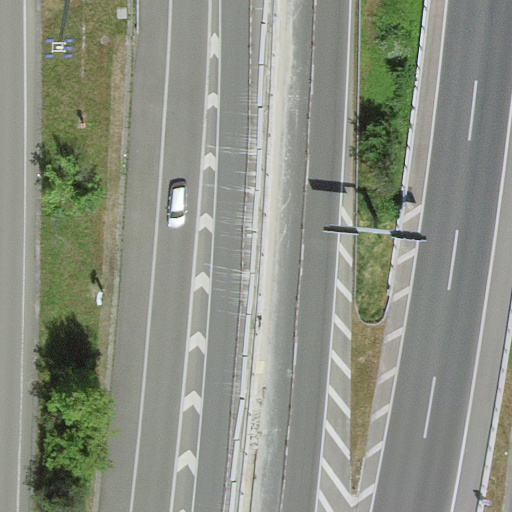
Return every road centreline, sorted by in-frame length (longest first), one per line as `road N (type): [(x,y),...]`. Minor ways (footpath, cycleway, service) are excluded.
road 1 (motorway): [(411,511),(486,0)]
road 2 (primary): [(281,511),(317,0)]
road 3 (primary): [(216,0),(183,511)]
road 4 (primary): [(3,0),(0,429)]
